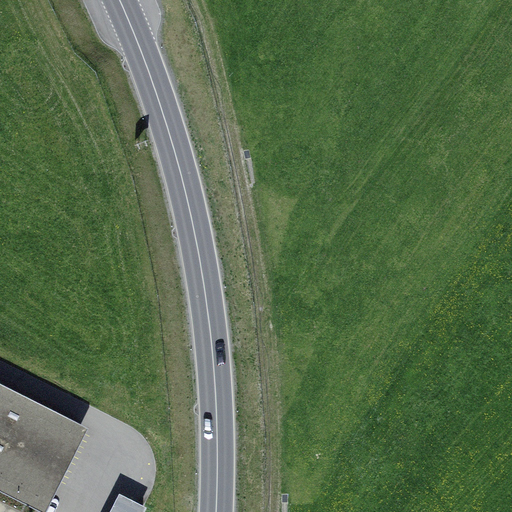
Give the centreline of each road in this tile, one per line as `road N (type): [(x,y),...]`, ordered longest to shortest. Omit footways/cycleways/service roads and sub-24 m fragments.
road 1 (primary): [(119,0),(175,152),(198,249),(218,425),(217,511)]
road 2 (unknown): [(0,368),(111,430),(121,465),(113,511)]
